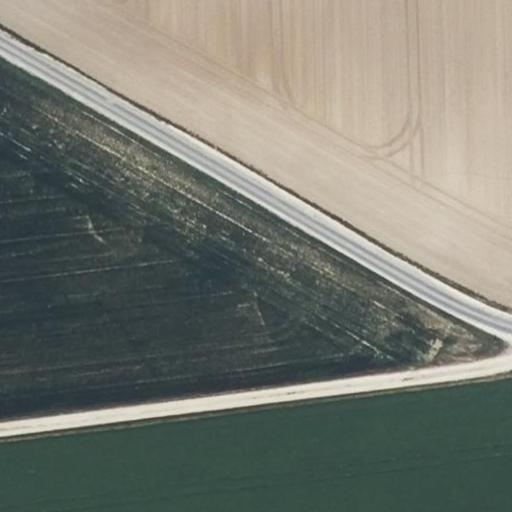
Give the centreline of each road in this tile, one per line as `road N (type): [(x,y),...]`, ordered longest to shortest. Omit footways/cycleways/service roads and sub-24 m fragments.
road 1 (unclassified): [(0,44),(306,223),(511,330)]
road 2 (track): [(511,363),(0,428)]
